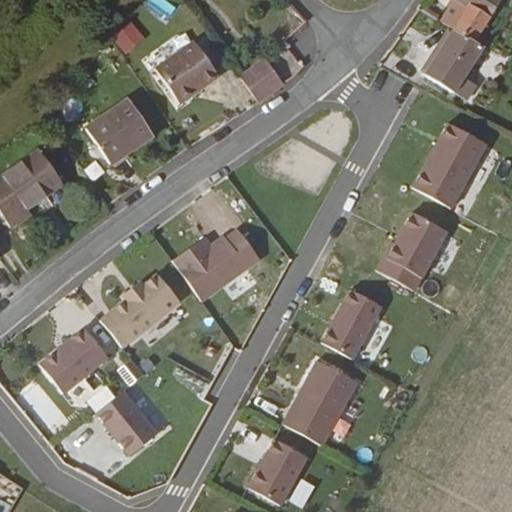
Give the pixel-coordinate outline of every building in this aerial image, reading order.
[(167,0),(147,0),(144,4),(164,20),(175,6),(167,0)] [(441,0),(443,2),(460,12),(449,31),(469,43),(472,39),(475,33),(494,1),(492,0),(441,0)] [(443,2),(431,22),(449,31),(460,12),(443,2)] [(122,53),(145,42),(136,22),(113,33),(122,53)] [(208,71),(222,64),(202,31),(189,40),(187,37),(145,63),(167,100),(209,74),(208,71)] [(469,43),(449,31),(421,75),(452,91),(461,76),(481,44),(472,39),(469,43)] [(230,77),(247,104),(274,86),(255,60),(230,77)] [(466,100),(475,85),(461,76),(452,91),(466,100)] [(81,130),(104,165),(146,139),(123,104),(81,130)] [(485,137),(447,116),(411,180),(449,201),(485,137)] [(14,212),(52,189),(32,156),(0,175),(0,230),(19,219),(14,212)] [(429,216),(394,196),(376,228),(373,226),(364,241),(403,263),(429,216)] [(170,254),(199,295),(257,253),(234,220),(208,239),(202,231),(170,254)] [(120,290),(94,310),(116,337),(173,291),(151,264),(137,276),(134,272),(117,286),(120,290)] [(349,284),(319,337),(350,353),(379,301),(349,284)] [(101,348),(77,318),(32,354),(55,383),(101,348)] [(354,377),(315,355),(280,418),(319,440),(354,377)] [(126,384),(141,378),(134,361),(119,368),(126,384)] [(51,438),(70,422),(35,379),(15,394),(51,438)] [(153,428),(119,385),(92,407),(125,450),(153,428)] [(304,452),(272,434),(245,481),(278,499),(304,452)] [(291,503),(307,508),(315,483),(299,478),(291,503)]
